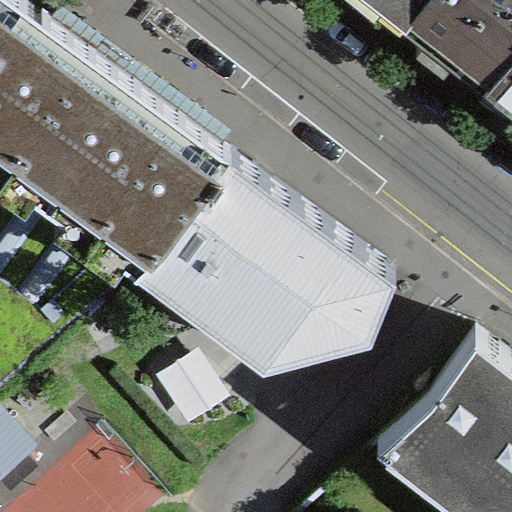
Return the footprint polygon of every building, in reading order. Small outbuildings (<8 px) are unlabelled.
[(0,0),(0,379),(136,258),(0,158),(0,72),(47,8),(36,0),(0,0)] [(382,0),(388,0),(402,11),(411,0),(373,0),(379,4),(382,0)] [(484,74),(511,39),(511,0),(411,0),(402,11),(424,27),(417,37),(444,58),(451,49),(484,74)] [(0,158),(136,258),(230,141),(111,54),(47,8),(0,72),(0,158)] [(511,39),(484,74),(507,93),(505,104),(511,109),(511,39)] [(230,141),(136,258),(264,351),(371,323),(395,262),(253,158),(230,141)] [(511,511),(511,348),(477,322),(379,433),(482,511),(511,511)] [(0,468),(31,439),(0,404),(0,468)]
